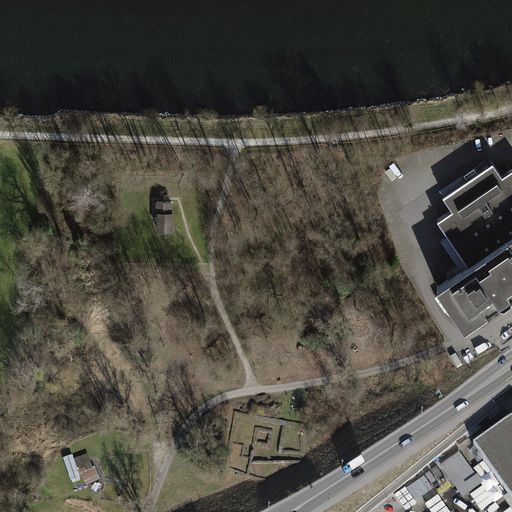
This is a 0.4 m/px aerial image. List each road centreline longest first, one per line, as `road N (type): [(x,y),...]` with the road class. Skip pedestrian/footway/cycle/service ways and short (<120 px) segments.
road 1 (track): [(0,135),(304,141),(511,109)]
road 2 (track): [(150,511),(175,443),(210,403),(365,373),(463,343)]
road 3 (primary): [(511,364),(290,511)]
road 4 (track): [(235,141),(210,277)]
road 5 (track): [(154,218),(153,198),(178,199),(210,277)]
road 6 (track): [(210,277),(253,390)]
